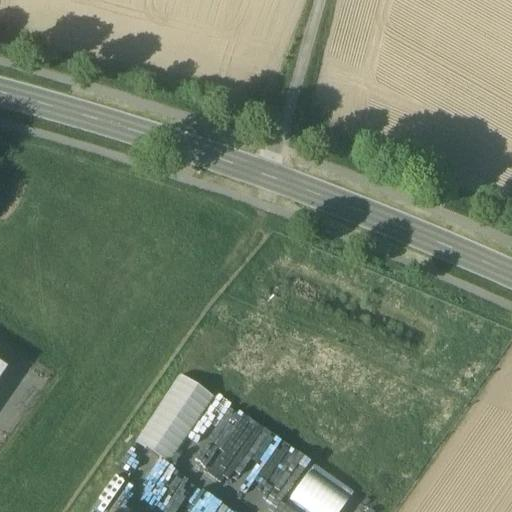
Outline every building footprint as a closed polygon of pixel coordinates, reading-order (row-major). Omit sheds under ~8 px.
[(0,356),(0,378),(10,363),(0,356)] [(169,396),(188,411),(199,398),(180,383),(169,396)] [(135,511),(157,511),(196,456),(164,434),(118,500),(135,511)] [(282,504),(292,511),(337,511),(351,495),(312,466),(282,504)] [(161,511),(181,511),(186,505),(197,511),(209,495),(184,478),(161,511)]
